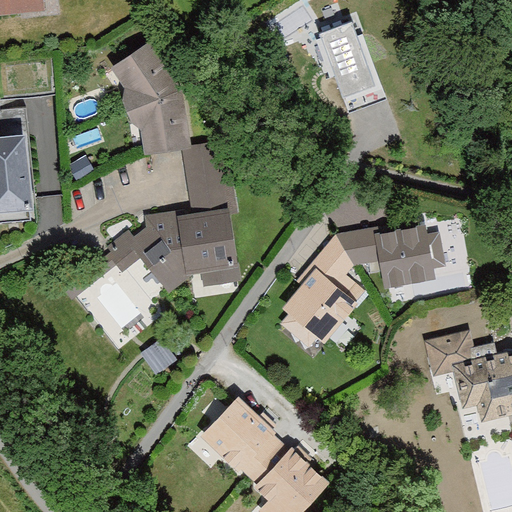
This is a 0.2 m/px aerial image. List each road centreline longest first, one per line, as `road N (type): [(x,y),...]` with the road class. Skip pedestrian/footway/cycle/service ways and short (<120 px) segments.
road 1 (residential): [(101,511),(347,174)]
road 2 (residential): [(0,260),(163,184)]
